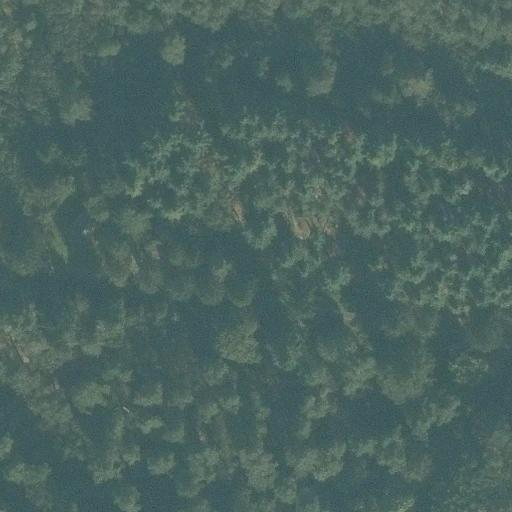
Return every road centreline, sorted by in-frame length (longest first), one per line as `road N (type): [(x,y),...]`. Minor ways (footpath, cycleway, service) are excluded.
road 1 (track): [(511,343),(0,257)]
road 2 (track): [(393,511),(497,340)]
